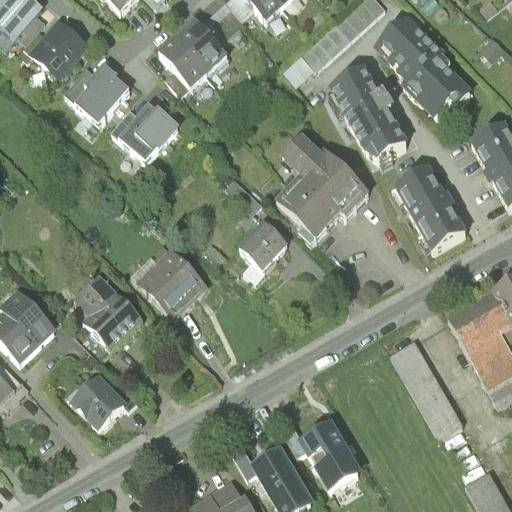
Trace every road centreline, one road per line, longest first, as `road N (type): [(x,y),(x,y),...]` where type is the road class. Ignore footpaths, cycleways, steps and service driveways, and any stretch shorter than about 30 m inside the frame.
road 1 (tertiary): [(56,511),(511,253)]
road 2 (residential): [(52,0),(113,53),(181,0)]
